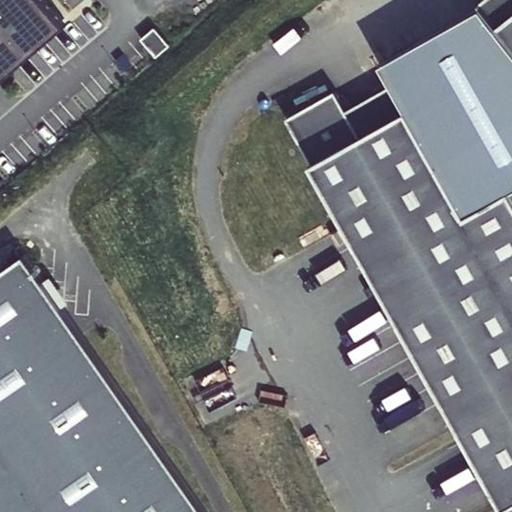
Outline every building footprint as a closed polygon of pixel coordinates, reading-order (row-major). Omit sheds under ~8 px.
[(0,0),(0,81),(68,23),(47,0),(0,0)] [(493,34),(511,18),(511,0),(487,0),(474,11),(477,14),(493,34)] [(379,70),(390,89),(405,115),(465,220),(511,193),(511,57),(493,34),(477,14),(379,70)] [(511,18),(493,34),(511,57),(511,193),(465,220),(405,115),(358,142),(343,116),(332,96),(283,124),(504,511),(505,511),(511,508),(511,18)] [(140,40),(156,58),(169,47),(154,28),(140,40)] [(358,142),(405,115),(390,89),(343,116),(358,142)] [(207,511),(26,253),(0,271),(0,511),(207,511)]
